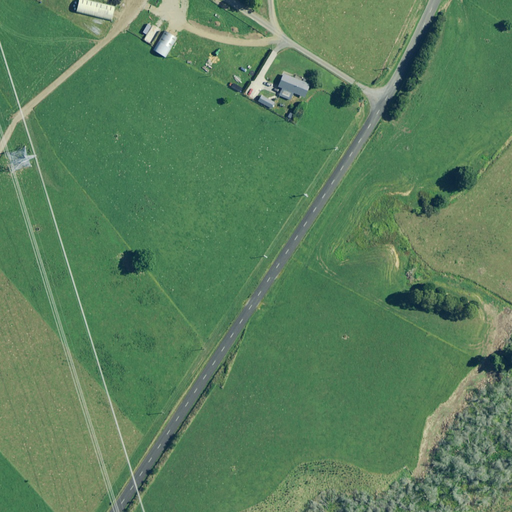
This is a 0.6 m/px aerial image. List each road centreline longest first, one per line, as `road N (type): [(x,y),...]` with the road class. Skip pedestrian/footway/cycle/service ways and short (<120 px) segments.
road 1 (unclassified): [(437,0),(370,128),(118,511)]
road 2 (unknown): [(140,5),(220,43),(294,48),(385,101)]
